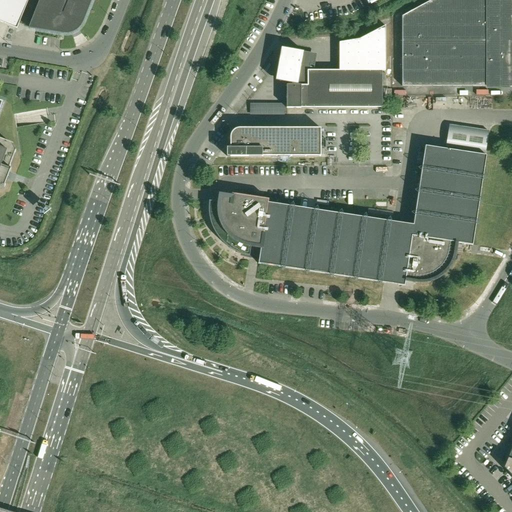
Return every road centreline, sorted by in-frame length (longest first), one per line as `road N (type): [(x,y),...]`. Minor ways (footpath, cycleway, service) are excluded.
road 1 (unclassified): [(471,341),(427,324),(230,294),(189,242),(181,163),(283,0)]
road 2 (motorway): [(172,357),(131,329),(120,281),(210,0)]
road 3 (primary): [(88,334),(199,0)]
road 4 (unknown): [(238,182),(392,188),(412,176),(433,127),(511,126)]
road 5 (primary): [(175,0),(71,288)]
road 6 (motorway): [(410,511),(357,442),(314,410),(172,357)]
road 7 (primary): [(57,332),(0,511)]
road 8 (primary): [(33,511),(81,356)]
road 9 (unclassified): [(0,50),(87,57),(104,45),(122,0)]
road 10 (unknown): [(511,389),(471,443),(511,495)]
